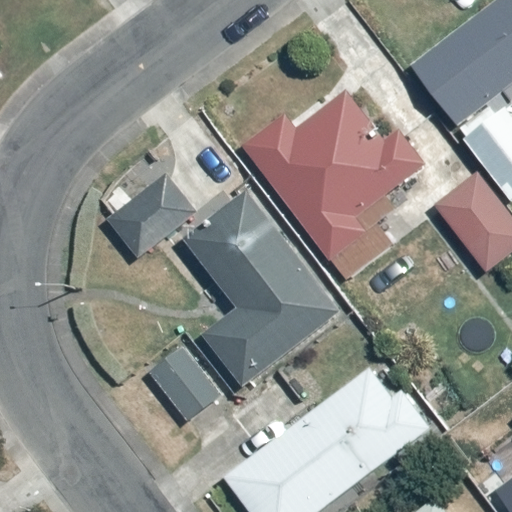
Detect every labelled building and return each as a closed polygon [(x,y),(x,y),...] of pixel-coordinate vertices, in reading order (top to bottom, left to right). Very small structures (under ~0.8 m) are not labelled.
[(511,0),(503,0),(410,64),(509,207),(511,204),(511,109),(508,105),(511,102),(511,101),(511,0)] [(388,193),(424,164),(394,126),(381,136),(341,86),(291,126),(284,117),(241,151),(347,283),(382,255),(395,245),(381,227),(402,211),(388,193)] [(204,338),(243,389),(341,315),(240,183),(200,214),(195,207),(168,173),(107,222),(138,261),(175,231),(237,312),(204,338)] [(511,254),(511,217),(478,175),(436,208),(488,273),(511,254)] [(234,397),(194,345),(152,378),(191,429),(234,397)] [(395,398),(374,370),(225,480),(249,511),(321,511),(431,431),(403,393),(395,398)] [(442,511),(435,503),(423,511),(442,511)]
